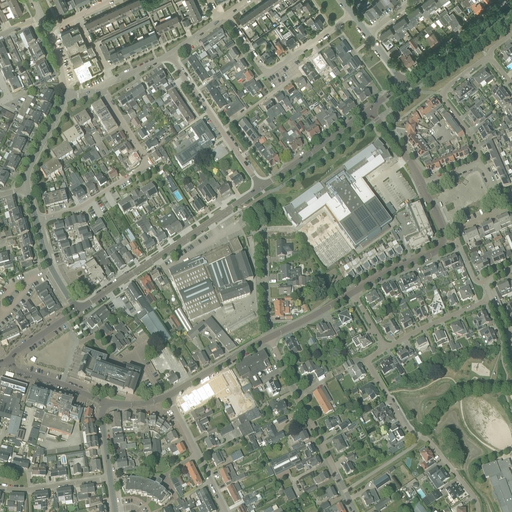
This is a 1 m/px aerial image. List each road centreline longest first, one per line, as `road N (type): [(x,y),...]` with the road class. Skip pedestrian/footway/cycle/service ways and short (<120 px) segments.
road 1 (tertiary): [(77,311),(260,187)]
road 2 (residential): [(36,221),(83,205),(144,163),(100,88)]
road 3 (residential): [(478,511),(433,445),(400,420),(368,365),(384,346)]
road 4 (residential): [(354,511),(268,337)]
road 5 (residential): [(225,15),(270,72),(352,14)]
road 6 (residential): [(352,292),(440,247),(443,232),(423,187)]
road 7 (residential): [(260,187),(169,54)]
road 8 (residential): [(487,56),(442,93),(477,164)]
road 9 (tertiary): [(404,83),(511,0)]
road 10 (tertiary): [(260,187),(368,109)]
